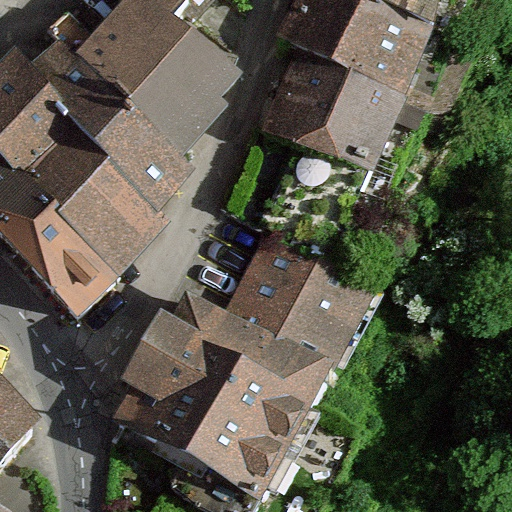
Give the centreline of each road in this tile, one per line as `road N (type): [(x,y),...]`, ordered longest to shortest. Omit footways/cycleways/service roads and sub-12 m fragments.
road 1 (residential): [(277,0),(256,109),(186,250),(112,355),(65,390)]
road 2 (tertiary): [(84,511),(65,390)]
